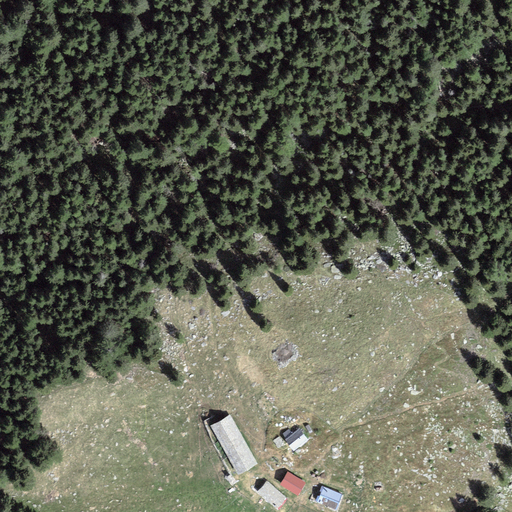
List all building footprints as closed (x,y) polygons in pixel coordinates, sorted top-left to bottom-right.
[(228,413),(213,421),(238,467),(254,458),(228,413)] [(288,427),(283,431),(294,444),(307,435),(299,424),(291,430),(288,427)] [(278,432),(273,436),(278,443),(283,439),(278,432)] [(303,478),(288,469),(281,480),(296,489),(303,478)] [(266,477),(256,487),(276,503),(285,493),(266,477)] [(341,490),(322,483),(317,497),(335,504),(341,490)]
